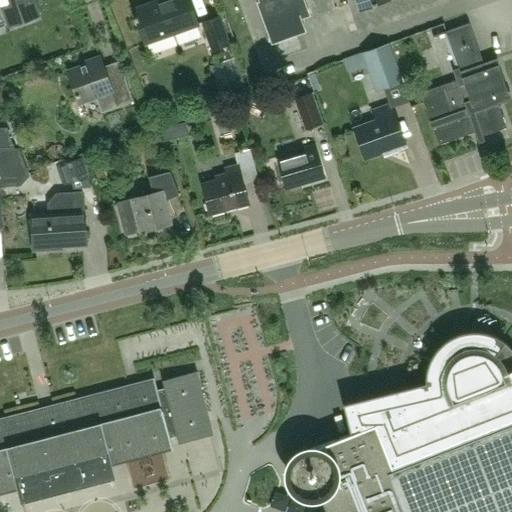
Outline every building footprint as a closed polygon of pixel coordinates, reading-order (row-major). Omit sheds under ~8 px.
[(0,0),(0,6),(3,5),(10,26),(40,15),(34,0),(0,0)] [(161,0),(160,0),(134,9),(147,44),(200,25),(191,0),(165,0),(162,2),(161,0)] [(260,0),(261,3),(258,4),(273,43),(306,31),(301,18),(310,15),(304,0),(260,0)] [(310,0),(315,16),(341,10),(338,0),(310,0)] [(356,0),(360,10),(360,11),(390,0),(389,0),(356,0)] [(231,45),(220,15),(200,22),(211,52),(231,45)] [(457,80),(421,93),(440,144),(475,132),(478,140),(508,129),(497,98),(509,94),(498,64),(487,69),(470,23),(446,32),(459,69),(453,71),(457,80)] [(363,53),(344,60),(348,73),(367,66),(376,91),(384,88),(402,82),(389,44),(363,53)] [(119,61),(105,66),(102,57),(86,62),(87,64),(69,71),(80,103),(97,97),(103,113),(135,101),(126,77),(125,77),(119,61)] [(305,131),(324,123),(314,92),(294,99),(305,131)] [(394,115),(391,105),(373,111),(377,121),(356,129),(366,157),(389,148),(391,153),(407,147),(396,115),(394,115)] [(216,111),(220,133),(235,130),(232,108),(216,111)] [(185,122),(160,129),(163,141),(188,135),(185,122)] [(304,154),(279,161),(287,188),(325,176),(316,145),(303,149),(304,154)] [(249,182),(264,177),(254,146),(239,151),(249,182)] [(217,180),(203,184),(211,213),(250,203),(245,185),(240,165),(238,166),(226,169),(227,173),(216,176),(217,180)] [(133,200),(118,204),(126,234),(141,231),(141,232),(172,224),(166,200),(180,195),(171,171),(150,177),(154,193),(132,198),(133,200)] [(48,215),(32,216),(35,248),(74,245),(88,244),(87,231),(85,201),(84,191),(55,194),(47,203),(48,215)] [(511,511),(511,349),(510,348),(508,345),(505,343),(506,342),(503,340),(499,338),(496,336),(492,334),(489,333),(485,332),(481,331),(477,331),(473,331),(469,331),(466,332),(462,333),(458,334),(454,335),(451,337),(448,339),(444,341),(442,344),(439,347),(438,348),(436,350),(434,353),(432,356),(430,360),(430,361),(429,363),(428,367),(427,371),(426,375),(426,379),(426,382),(408,387),(382,394),(343,404),(344,405),(351,434),(330,442),(323,445),(306,451),(303,453),(301,454),(298,455),(296,457),(295,459),(293,461),(292,463),(291,466),(290,468),(289,471),(289,474),(289,476),(290,479),(290,481),(291,484),(293,486),(294,488),(296,490),(298,492),(300,494),(303,495),(305,496),(308,497),(310,497),(313,497),(315,497),(318,496),(321,496),(327,511),(511,511)] [(0,490),(10,488),(9,485),(18,483),(23,501),(24,501),(24,500),(112,477),(112,478),(113,477),(109,459),(118,457),(120,466),(173,453),(173,454),(174,454),(170,438),(178,436),(180,442),(211,434),(196,373),(164,381),(166,387),(157,390),(155,379),(154,379),(154,381),(0,420),(0,490)]
